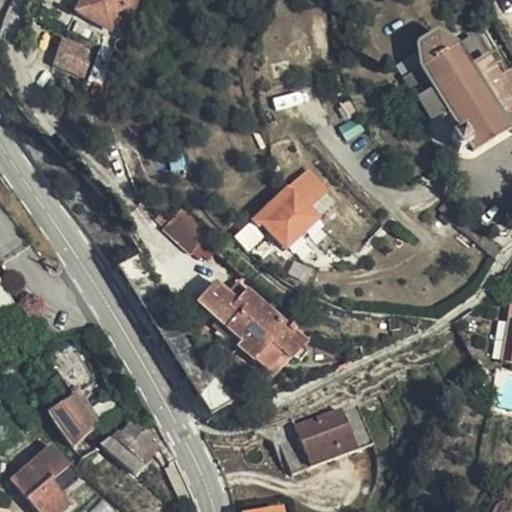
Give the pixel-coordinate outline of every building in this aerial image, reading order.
[(135,12),(141,0),(102,0),(122,11),(125,7),(135,12)] [(96,59),(106,31),(74,20),(65,49),(96,59)] [(137,36),(127,32),(115,66),(125,70),(137,36)] [(432,126),(444,147),(451,160),(463,153),(465,151),(463,148),(495,127),(477,99),(493,89),(485,76),(465,45),(450,55),(432,42),(412,55),(415,76),(399,86),(424,131),(432,126)] [(495,127),(503,122),(509,132),(511,136),(511,97),(494,70),(485,76),(493,89),(477,99),(495,127)] [(503,122),(495,127),(463,148),(465,151),(463,153),(467,158),(509,132),(503,122)] [(432,126),(424,131),(418,134),(431,156),(444,147),(432,126)] [(285,187),(269,201),(299,233),(331,202),(308,178),(291,193),(285,187)] [(191,221),(204,233),(224,213),(195,186),(186,197),(177,188),(172,192),(191,221)] [(178,204),(176,206),(191,221),(172,192),(169,195),(178,204)] [(248,222),(257,232),(274,216),(265,207),(248,222)] [(178,213),(164,229),(199,261),(213,246),(178,213)] [(307,310),(302,306),(300,308),(249,261),(240,271),(226,258),(221,264),(239,292),(258,319),(280,348),(294,334),(301,340),(316,323),(305,312),(307,310)] [(248,327),(276,352),(280,348),(258,319),(239,292),(221,264),(209,278),(253,321),(248,327)] [(0,314),(10,310),(0,288),(0,314)] [(511,312),(506,311),(502,331),(511,332),(506,371),(511,371),(511,312)] [(73,327),(65,340),(86,373),(92,369),(96,377),(112,366),(87,326),(73,327)] [(65,340),(73,327),(58,329),(65,340)] [(496,369),(506,371),(511,332),(502,331),(496,369)] [(104,403),(111,399),(96,377),(92,369),(86,373),(89,378),(63,394),(79,416),(89,430),(109,411),(104,403)] [(345,370),(300,390),(273,402),(278,412),(286,409),(300,441),(331,437),(332,436),(327,424),(339,419),(344,430),(346,435),(386,418),(366,372),(349,379),(345,370)] [(213,380),(198,394),(214,411),(229,397),(213,380)] [(332,436),(344,430),(339,419),(327,424),(332,436)] [(105,443),(138,477),(162,451),(164,449),(141,429),(132,426),(105,443)] [(93,454),(90,449),(83,439),(81,441),(78,443),(67,429),(29,465),(63,509),(86,490),(77,480),(95,464),(90,457),(93,454)] [(331,437),(300,441),(306,453),(346,435),(344,430),(332,436),(331,437)] [(7,446),(3,472),(12,473),(16,447),(7,446)]
